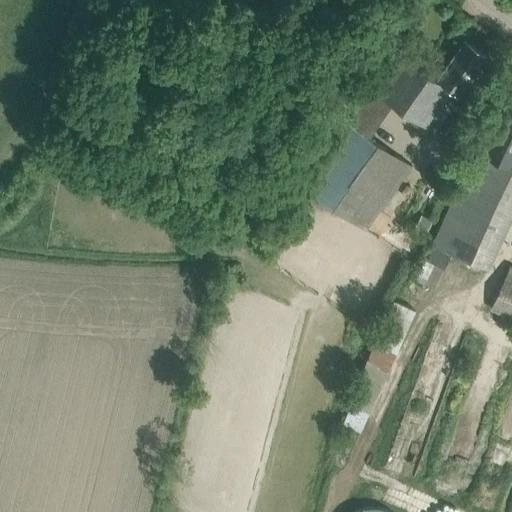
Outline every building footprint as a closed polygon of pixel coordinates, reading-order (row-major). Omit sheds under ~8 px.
[(433,133),(487,54),(464,38),(437,78),(395,49),(345,121),(352,126),(308,189),(366,229),(411,164),(370,135),(393,102),(433,133)] [(477,151),(438,243),(488,266),(511,213),(511,87),(507,85),(477,151)] [(425,233),(432,219),(421,213),(413,227),(425,233)] [(511,265),(491,309),(511,317),(511,265)] [(396,511),(391,508),(385,506),(380,504),(374,503),(368,504),(362,505),(357,507),(352,511),(350,511),(396,511)]
